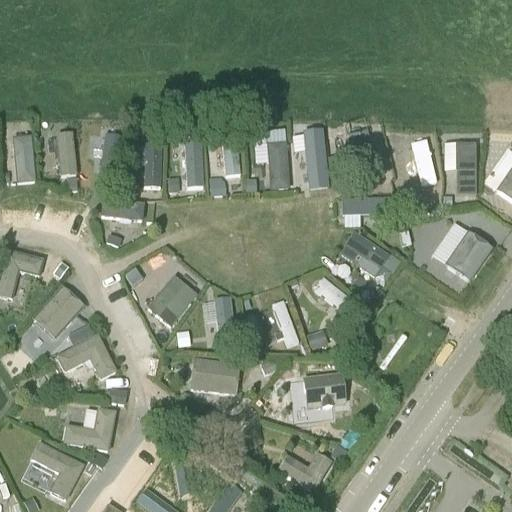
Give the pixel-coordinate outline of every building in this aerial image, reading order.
[(60,177),(78,176),(76,133),(58,134),(60,177)] [(376,175),(366,135),(347,140),(356,180),(376,175)] [(269,190),(289,190),(287,136),(263,136),(264,162),(268,162),(269,190)] [(13,138),(16,183),(36,182),(33,137),(13,138)] [(124,168),(124,137),(109,137),(108,168),(124,168)] [(418,188),(437,183),(425,141),(407,146),(418,188)] [(311,186),(325,186),(325,142),(310,142),(311,186)] [(141,188),(163,188),(163,143),(141,143),(141,188)] [(456,147),(456,198),(474,198),(474,147),(456,147)] [(189,188),(206,188),(205,151),(188,151),(189,188)] [(241,176),(240,153),(225,154),(226,177),(241,176)] [(339,157),(327,158),(329,177),(342,176),(339,157)] [(511,172),(498,193),(511,203),(511,172)] [(76,193),(75,181),(67,182),(68,194),(76,193)] [(167,184),(168,196),(177,195),(176,183),(167,184)] [(255,183),(245,183),(245,195),(255,195),(255,183)] [(210,188),(211,200),(225,199),(224,187),(210,188)] [(131,201),(132,191),(119,189),(118,199),(131,201)] [(441,208),(450,208),(450,199),(441,199),(441,208)] [(103,202),(103,219),(144,220),(145,203),(103,202)] [(342,219),(386,218),(386,202),(342,203),(342,219)] [(425,215),(433,219),(437,211),(429,207),(425,215)] [(494,248),(470,233),(446,267),(470,285),(494,248)] [(398,237),(401,249),(409,247),(406,235),(398,237)] [(389,260),(352,236),(343,249),(344,250),(338,259),(351,267),(357,259),(361,262),(355,271),(372,282),(379,273),(379,274),(389,260)] [(117,250),(120,243),(108,239),(106,246),(117,250)] [(42,261),(7,251),(0,277),(0,298),(10,301),(18,270),(39,276),(42,261)] [(60,267),(53,277),(59,282),(67,272),(60,267)] [(132,289),(141,282),(134,273),(125,279),(132,289)] [(198,296),(175,276),(148,308),(172,328),(198,296)] [(348,322),(359,309),(322,278),(311,290),(348,322)] [(366,286),(357,281),(353,288),(362,293),(366,286)] [(83,306),(62,287),(33,322),(53,339),(83,306)] [(232,299),(201,300),(201,329),(210,329),(210,344),(233,344),(232,299)] [(268,307),(283,348),(297,343),(282,302),(268,307)] [(66,337),(72,349),(85,343),(79,331),(66,337)] [(176,337),(178,350),(187,349),(186,336),(176,337)] [(310,354),(312,353),(322,350),(317,337),(305,341),(310,354)] [(97,339),(55,360),(64,377),(89,364),(99,384),(116,376),(97,339)] [(236,397),(240,365),(195,360),(190,390),(236,397)] [(273,366),(262,371),(265,378),(276,373),(273,366)] [(343,407),(339,379),(302,384),(306,412),(343,407)] [(108,405),(123,408),(125,396),(110,394),(108,405)] [(94,433),(67,429),(64,447),(107,455),(115,414),(98,411),(94,433)] [(336,446),(344,451),(350,442),(342,436),(336,446)] [(59,475),(48,497),(63,506),(82,469),(38,447),(31,461),(59,475)] [(346,456),(342,454),(335,450),(330,460),(329,461),(339,467),(346,456)] [(101,472),(105,463),(93,456),(88,465),(101,472)] [(308,471),(288,460),(278,474),(313,496),(332,464),(318,456),(308,471)] [(88,468),(83,475),(89,480),(94,473),(88,468)] [(233,511),(236,509),(165,469),(140,511),(233,511)] [(24,506),(26,511),(35,511),(31,503),(24,506)]
